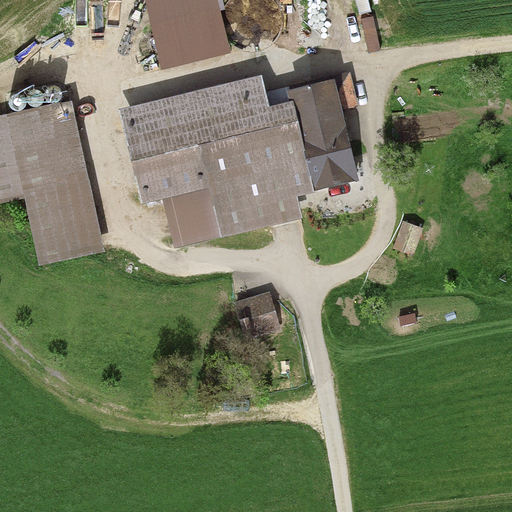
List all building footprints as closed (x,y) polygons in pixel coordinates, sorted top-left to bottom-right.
[(214,0),(148,0),(164,63),(226,48),(214,0)] [(124,112),(145,199),(165,194),(178,246),(301,217),(296,195),(359,180),(335,79),(265,95),(261,79),(124,112)] [(69,106),(0,119),(0,193),(19,190),(35,269),(100,256),(69,106)] [(421,228),(400,220),(390,250),(411,257),(421,228)] [(265,282),(232,291),(241,322),(274,312),(265,282)]
